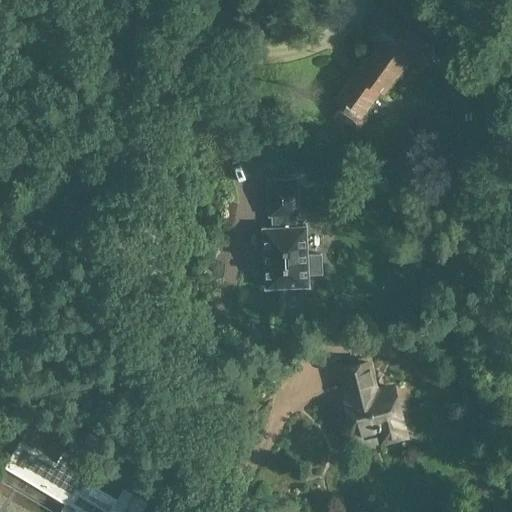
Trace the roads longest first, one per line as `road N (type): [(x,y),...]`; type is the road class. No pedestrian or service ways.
road 1 (unclassified): [(207,511),(176,381),(143,173),(145,106),(203,0)]
road 2 (track): [(145,116),(117,136),(0,320)]
road 3 (track): [(145,106),(0,23)]
